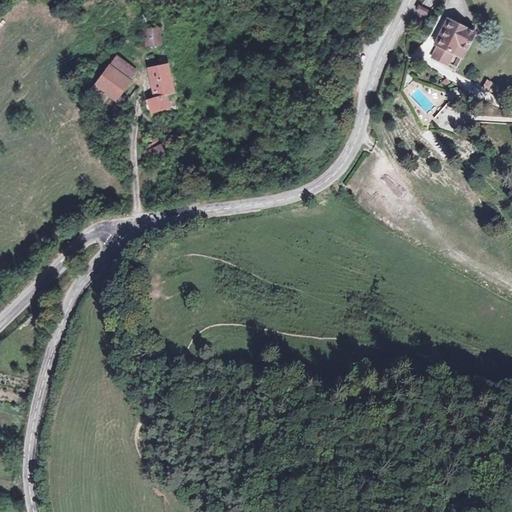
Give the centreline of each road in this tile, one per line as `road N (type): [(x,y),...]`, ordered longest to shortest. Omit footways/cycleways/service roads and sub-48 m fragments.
road 1 (tertiary): [(410,0),(336,172),(289,197),(155,220),(121,240)]
road 2 (tertiary): [(33,511),(29,476),(58,327),(82,282),(121,240)]
road 3 (track): [(152,50),(135,124),(141,226)]
road 4 (tertiary): [(121,240),(102,230),(85,239),(0,325)]
